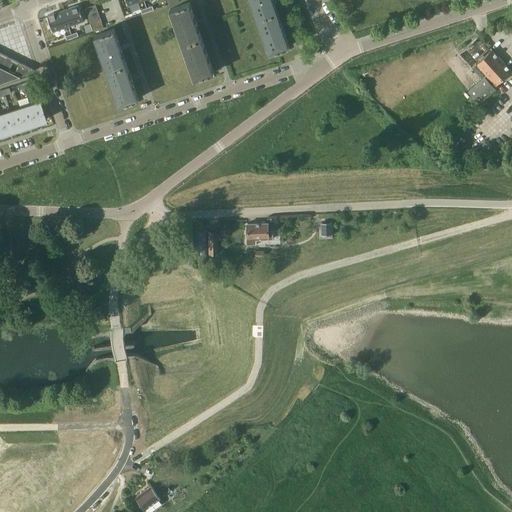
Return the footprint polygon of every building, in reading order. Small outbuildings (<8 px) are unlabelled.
[(272,0),(250,0),(269,53),(275,50),(276,53),(290,49),(288,46),(289,46),(272,0)] [(190,2),(187,3),(170,9),(194,78),(200,76),(201,79),(214,76),(213,72),(213,71),(190,2)] [(98,10),(96,4),(86,8),(88,13),(98,10)] [(79,5),(63,10),(68,26),(84,21),(79,5)] [(63,10),(47,16),(53,32),(68,26),(63,10)] [(89,18),(90,19),(100,16),(98,10),(88,13),(89,18)] [(102,22),(100,16),(90,19),(92,25),(102,22)] [(104,27),(102,22),(92,25),(94,31),(104,27)] [(138,98),(114,28),(95,35),(118,104),(124,102),(126,105),(139,102),(137,98),(138,98)] [(511,70),(492,49),(479,35),(458,53),(471,67),(476,63),(495,84),(511,70)] [(0,52),(0,81),(35,70),(0,52)] [(497,89),(485,77),(484,78),(478,71),(468,80),(474,87),(469,92),(480,104),(497,89)] [(46,120),(39,100),(39,101),(29,104),(35,123),(46,120)] [(35,123),(29,104),(20,107),(26,126),(35,123)] [(26,126),(20,107),(10,110),(16,129),(26,126)] [(16,129),(10,110),(0,113),(6,132),(16,129)] [(248,236),(246,236),(247,245),(257,245),(257,240),(273,240),(272,231),(268,231),(267,222),(266,222),(265,221),(262,221),(261,223),(248,223),(248,236)] [(332,222),(321,223),(322,235),(333,234),(332,222)] [(218,231),(208,231),(209,254),(219,254),(218,231)] [(207,232),(197,233),(198,255),(208,255),(207,232)] [(288,242),(288,256),(297,256),(297,242),(288,242)] [(165,482),(155,490),(160,497),(160,498),(171,490),(165,482)] [(136,496),(145,508),(160,497),(155,490),(151,485),(136,496)]
